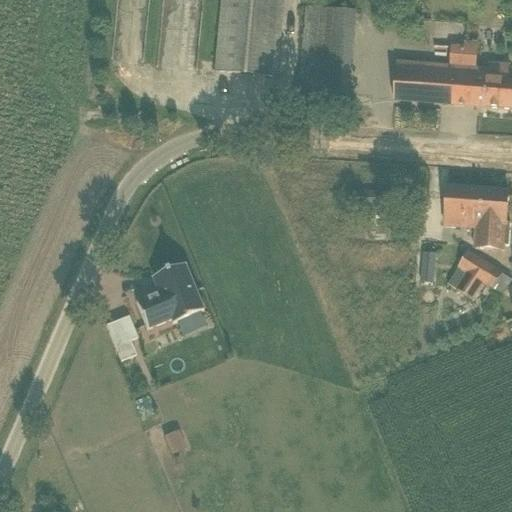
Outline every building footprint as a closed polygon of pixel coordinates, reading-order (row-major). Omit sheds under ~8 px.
[(284,0),(223,0),(216,74),(277,79),(284,0)] [(511,82),(509,83),(510,69),(490,67),(490,71),(397,64),(394,102),(511,111),(511,82)] [(445,227),(477,229),(478,229),(479,209),(483,209),(485,192),(448,190),(445,227)] [(392,194),(349,192),(348,208),(391,210),(392,194)] [(509,194),(485,192),(483,209),(479,209),(478,229),(477,229),(475,251),(506,253),(506,247),(510,248),(511,224),(507,224),(509,194)] [(468,254),(457,271),(465,276),(455,292),(475,304),(484,288),(492,293),(502,276),(468,254)] [(434,288),(435,267),(436,257),(422,256),(420,287),(434,288)] [(205,312),(186,266),(153,279),(159,294),(135,304),(147,331),(171,322),(172,326),(205,312)] [(130,342),(114,349),(120,364),(136,357),(130,342)]
